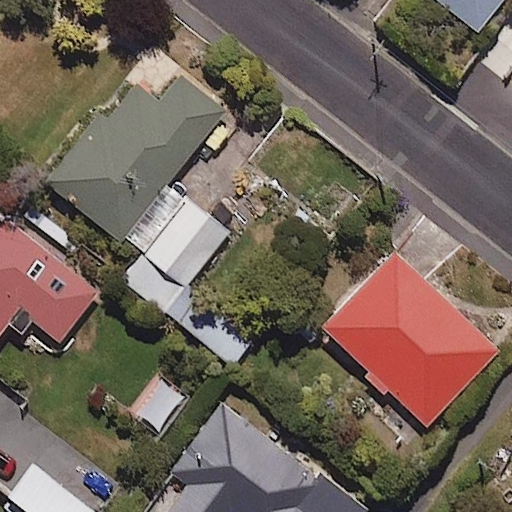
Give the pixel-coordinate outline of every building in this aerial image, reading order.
[(429,0),(473,35),(501,0),(429,0)] [(229,112),(160,59),(108,125),(100,118),(50,182),(144,255),(125,279),(168,313),(232,232),(172,185),(229,112)] [(101,292),(0,209),(0,340),(24,311),(61,341),(101,292)] [(501,352),(399,253),(327,328),(429,427),(501,352)] [(368,511),(371,508),(224,402),(144,511),(368,511)] [(98,511),(22,455),(0,485),(0,488),(31,511),(98,511)]
